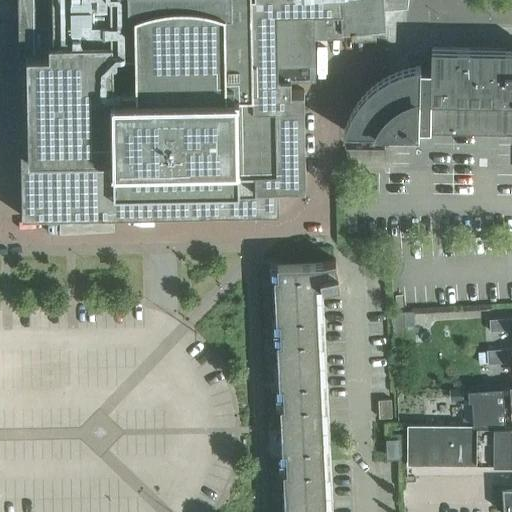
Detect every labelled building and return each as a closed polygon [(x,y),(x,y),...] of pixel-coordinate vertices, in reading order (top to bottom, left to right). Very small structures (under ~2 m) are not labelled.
[(356,31),(356,27),(386,25),(385,6),(408,4),(408,0),(25,0),(27,5),(28,10),(28,13),(28,23),(27,26),(21,45),(20,49),(19,54),(22,216),(279,212),(279,186),(306,186),(304,89),(291,90),(291,76),(315,76),(314,33),(343,33),(343,28),(352,27),(352,31),(356,31)] [(511,48),(431,47),(430,71),(419,71),(420,64),(411,65),(402,68),(394,71),(386,75),(378,79),(371,85),(365,91),(359,98),(354,105),(349,113),(346,121),(343,130),(418,131),(418,127),(429,127),(429,131),(511,133),(511,48)] [(384,171),(384,148),(345,148),(345,170),(384,171)] [(285,511),(326,511),(316,284),(327,283),(340,281),(335,258),(322,261),(274,263),(285,511)] [(415,340),(414,311),(392,312),(393,340),(415,340)] [(511,317),(489,319),(490,331),(511,329),(511,317)] [(511,347),(488,349),(488,362),(511,360),(511,347)] [(471,399),(473,415),(473,424),(511,424),(511,386),(497,387),(468,389),(469,399),(471,399)] [(450,400),(462,399),(461,388),(450,389),(450,400)] [(379,417),(391,417),(391,399),(378,399),(379,417)] [(511,424),(473,424),(407,423),(407,463),(511,464),(511,424)] [(388,455),(400,455),(399,439),(388,439),(388,455)] [(511,485),(501,485),(503,511),(504,511),(511,511),(511,485)]
